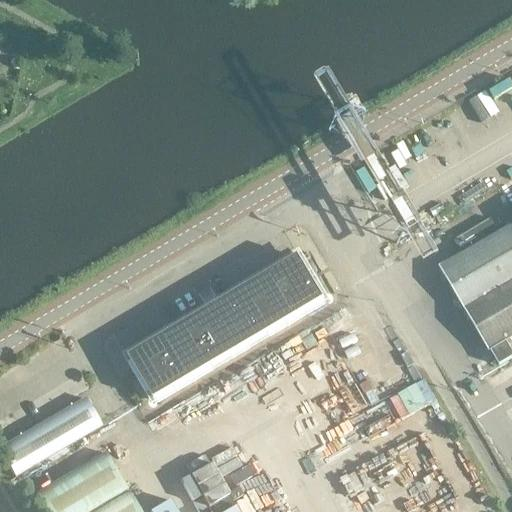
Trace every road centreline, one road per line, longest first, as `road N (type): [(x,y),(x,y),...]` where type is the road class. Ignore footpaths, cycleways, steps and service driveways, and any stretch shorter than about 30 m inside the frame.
road 1 (tertiary): [(0,350),(511,48)]
road 2 (unknown): [(315,164),(456,415)]
